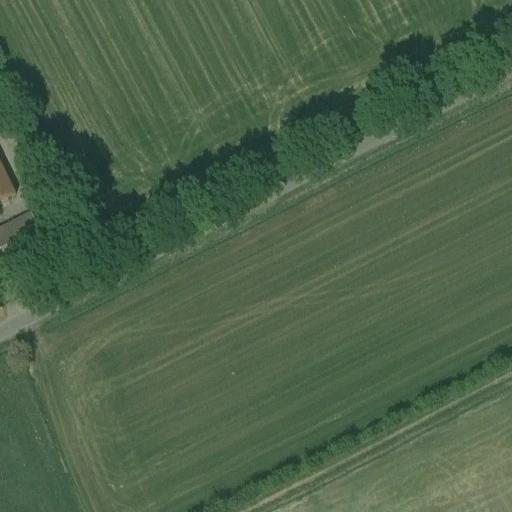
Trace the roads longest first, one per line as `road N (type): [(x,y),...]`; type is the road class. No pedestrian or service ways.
road 1 (unclassified): [(0,333),(511,71)]
road 2 (unknown): [(97,511),(29,318)]
